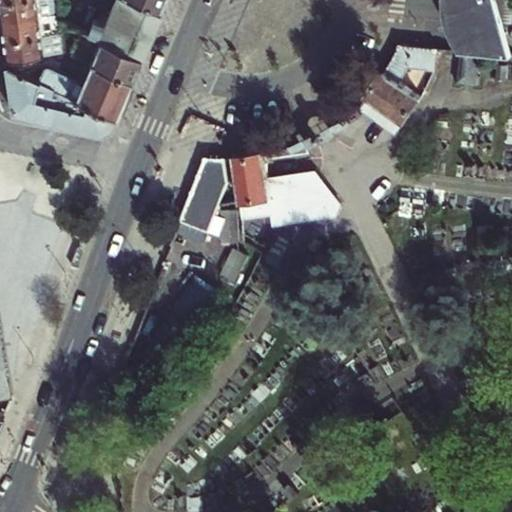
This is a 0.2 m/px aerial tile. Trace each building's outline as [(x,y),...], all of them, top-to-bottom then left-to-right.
[(0,0),(0,19),(36,15),(46,13),(59,12),(57,0),(0,0)] [(83,28),(140,52),(147,35),(156,15),(160,6),(146,0),(107,0),(100,16),(89,12),(83,28)] [(504,0),(447,0),(447,4),(447,11),(448,18),(452,31),(457,40),(462,49),(511,53),(511,26),(508,14),(504,0)] [(59,12),(46,13),(49,32),(61,30),(59,12)] [(36,15),(38,34),(49,32),(46,13),(36,15)] [(0,36),(0,39),(38,34),(36,15),(0,19),(0,36)] [(140,52),(83,28),(78,26),(72,42),(63,39),(65,50),(89,59),(130,76),(136,62),(140,52)] [(65,50),(63,39),(61,30),(49,32),(51,52),(65,50)] [(51,52),(49,32),(38,34),(41,53),(51,52)] [(38,34),(0,39),(2,52),(3,59),(41,53),(38,34)] [(437,47),(401,43),(384,72),(368,95),(372,98),(407,123),(410,125),(426,102),(419,96),(433,76),(437,47)] [(36,76),(115,112),(124,90),(130,76),(89,59),(79,79),(42,62),(36,76)] [(3,61),(10,108),(33,114),(88,128),(98,130),(110,124),(115,112),(36,76),(3,61)] [(407,123),(372,98),(362,111),(398,136),(407,123)] [(205,156),(177,229),(205,239),(224,192),(240,190),(242,198),(246,220),(273,215),(276,228),(338,217),(343,205),(317,170),(269,176),(266,150),(256,152),(240,155),(218,155),(205,156)] [(226,232),(243,229),(238,199),(222,202),(226,232)] [(250,256),(234,250),(222,276),(236,283),(250,256)] [(177,366),(219,288),(190,273),(148,350),(177,366)] [(0,325),(0,393),(10,392),(0,325)]
